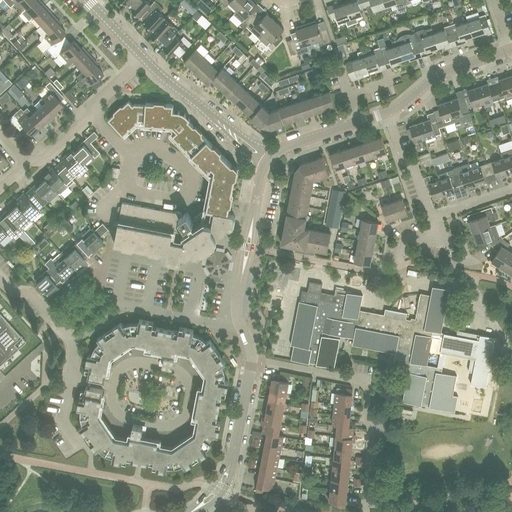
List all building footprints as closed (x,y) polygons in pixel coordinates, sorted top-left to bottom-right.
[(20,12),(33,0),(16,0),(11,5),(15,9),(16,8),(20,12)] [(44,6),(39,0),(33,0),(20,12),(28,20),(32,17),(44,6)] [(130,0),(125,5),(126,5),(127,4),(131,8),(130,9),(139,18),(155,1),(154,1),(151,5),(145,0),(130,0)] [(182,0),(179,4),(185,9),(191,3),(188,0),(182,0)] [(221,0),(221,1),(225,6),(228,2),(237,10),(245,0),(221,0)] [(245,0),(237,10),(233,14),(241,22),(239,24),(244,29),(246,26),(256,15),(252,11),(257,5),(256,4),(257,2),(254,0),(245,0)] [(345,4),(352,24),(357,22),(355,16),(362,14),(360,8),(365,6),(363,0),(352,0),(353,1),(345,4)] [(363,0),(365,6),(368,15),(375,13),(374,10),(380,8),(382,14),(387,12),(382,0),(363,0)] [(406,10),(402,0),(382,0),(387,12),(392,10),(390,5),(395,3),(398,12),(406,10)] [(402,0),(406,10),(404,4),(410,3),(409,0),(402,0)] [(149,35),(165,18),(159,12),(163,8),(155,1),(139,18),(146,11),(150,15),(144,22),(150,28),(146,32),(149,35)] [(352,24),(345,4),(338,6),(337,3),(327,6),(331,18),(336,16),(338,22),(345,20),(347,26),(352,24)] [(52,14),(44,6),(32,17),(40,25),(52,14)] [(468,21),(472,36),(480,33),(481,37),(491,33),(487,21),(481,23),(477,12),(466,16),(468,21)] [(259,38),(275,21),(266,13),(261,19),(256,15),(246,26),(259,38)] [(39,38),(40,40),(58,24),(56,22),(57,20),(52,14),(40,25),(35,29),(41,35),(39,36),(39,38)] [(162,47),(178,31),(170,23),(165,18),(149,35),(158,43),(159,42),(163,46),(162,47)] [(315,20),(305,24),(312,42),(317,40),(319,45),(330,41),(326,28),(320,30),(317,22),(316,23),(315,20)] [(266,45),(270,41),(276,46),(282,39),(278,35),(283,29),(275,21),(259,38),(266,45)] [(465,38),(472,36),(468,21),(457,25),(456,23),(449,25),(456,45),(466,41),(465,38)] [(4,27),(0,30),(1,30),(8,39),(12,35),(8,31),(12,27),(8,23),(4,27)] [(65,32),(58,24),(40,40),(47,48),(46,49),(50,53),(59,45),(55,41),(65,32)] [(309,51),(306,44),(312,42),(305,24),(296,27),(297,29),(295,30),(296,32),(290,34),(292,39),(296,53),(297,55),(309,51)] [(446,48),(456,45),(449,25),(443,27),(444,29),(433,33),(438,47),(445,45),(446,48)] [(430,50),(438,47),(433,33),(431,27),(426,29),(428,35),(416,39),(415,39),(421,57),(431,53),(430,50)] [(178,31),(162,47),(171,56),(173,54),(177,59),(191,43),(183,36),(180,40),(174,35),(178,31)] [(401,37),(396,39),(403,59),(410,57),(411,60),(421,57),(415,39),(416,39),(414,33),(406,36),(408,41),(403,43),(401,37)] [(291,55),(296,53),(292,39),(286,41),(291,55)] [(379,47),(386,68),(396,65),(395,62),(403,59),(396,39),(391,41),(393,46),(387,48),(386,45),(379,47)] [(57,55),(63,63),(80,48),(73,40),(63,49),(59,45),(50,53),(54,58),(57,55)] [(376,72),(386,68),(379,47),(374,49),(375,53),(363,56),(361,51),(368,71),(375,68),(376,72)] [(82,51),(80,48),(63,63),(64,63),(67,67),(73,61),(77,66),(89,55),(84,49),(82,51)] [(203,57),(195,49),(184,61),(192,69),(203,57)] [(345,62),(347,68),(351,80),(362,77),(360,73),(368,71),(361,51),(357,52),(359,58),(351,60),(345,62)] [(95,61),(89,55),(77,66),(82,71),(76,77),(79,80),(77,82),(95,65),(93,62),(95,61)] [(210,64),(203,57),(192,69),(200,76),(210,64)] [(208,83),(211,80),(218,71),(210,64),(200,76),(208,83)] [(102,73),(95,65),(77,82),(80,86),(84,82),(88,86),(90,84),(95,89),(103,82),(98,77),(102,73)] [(219,87),(230,76),(222,68),(218,71),(211,80),(219,87)] [(274,82),(263,72),(262,71),(261,73),(259,75),(270,86),(274,82)] [(0,74),(0,93),(11,83),(7,79),(6,80),(0,74)] [(238,83),(230,76),(219,87),(227,94),(238,83)] [(511,97),(511,85),(509,76),(499,79),(500,85),(495,86),(499,98),(500,102),(511,97)] [(292,82),(290,77),(278,81),(279,86),(292,82)] [(41,97),(54,111),(62,104),(53,94),(57,90),(49,82),(45,86),(49,90),(41,97)] [(238,83),(227,94),(235,102),(245,90),(238,83)] [(487,83),(477,86),(483,103),(499,98),(495,86),(489,88),(487,83)] [(16,95),(20,91),(14,84),(10,88),(16,95)] [(265,85),(261,89),(265,93),(269,89),(265,85)] [(469,95),(463,97),(464,100),(468,112),(467,108),(483,103),(477,86),(467,90),(469,95)] [(68,90),(64,94),(71,102),(76,99),(68,90)] [(253,97),(245,90),(235,102),(242,109),(253,97)] [(319,94),(324,109),(334,106),(329,91),(319,94)] [(5,92),(0,96),(0,103),(1,104),(9,96),(5,92)] [(314,113),(324,109),(319,94),(309,98),(314,113)] [(36,109),(47,121),(53,116),(51,114),(54,111),(41,97),(41,98),(38,101),(41,105),(36,109)] [(242,109),(250,116),(261,104),(253,97),(242,109)] [(453,117),(468,112),(464,100),(463,97),(464,100),(459,102),(457,97),(447,101),(453,117)] [(314,113),(309,98),(298,101),(304,116),(314,113)] [(216,241),(216,237),(224,232),(225,227),(230,228),(233,226),(235,217),(232,214),(227,213),(230,199),(234,179),(232,177),(234,170),(231,167),(231,164),(188,120),(190,118),(186,114),(184,113),(182,112),(180,111),(177,111),(172,110),(173,104),(145,102),(145,104),(134,104),(132,105),(128,101),(107,119),(122,136),(139,120),(144,121),(144,124),(171,126),(176,131),(172,135),(207,171),(211,167),(214,169),(206,209),(191,219),(187,212),(182,215),(179,212),(175,211),(175,212),(122,202),(121,207),(118,206),(116,217),(119,218),(114,243),(167,254),(166,258),(168,262),(177,264),(180,261),(181,256),(186,257),(193,252),(197,253),(201,251),(204,251),(212,246),(212,243),(216,241)] [(293,120),(304,116),(298,101),(288,105),(293,120)] [(453,117),(447,101),(437,104),(438,109),(433,111),(436,122),(436,121),(437,123),(439,128),(454,122),(453,117)] [(283,123),(278,108),(271,111),(267,109),(261,104),(250,116),(259,125),(271,127),(283,123)] [(283,123),(293,120),(288,105),(278,108),(283,123)] [(20,108),(13,114),(8,118),(10,121),(13,124),(16,127),(20,124),(29,134),(37,127),(24,113),(23,111),(20,108)] [(24,113),(37,127),(40,124),(41,126),(47,121),(36,109),(32,113),(26,108),(23,111),(24,113)] [(429,118),(419,122),(425,139),(441,133),(439,128),(437,123),(436,121),(436,122),(431,123),(429,118)] [(413,143),(414,142),(425,139),(419,122),(409,125),(411,131),(407,132),(411,143),(413,143)] [(370,140),(376,155),(386,152),(381,136),(370,140)] [(72,151),(83,163),(92,155),(94,157),(100,153),(90,143),(86,138),(81,143),(83,145),(74,153),(72,151)] [(360,143),(365,159),(376,155),(370,140),(360,143)] [(350,147),(355,162),(365,159),(360,143),(350,147)] [(340,150),(345,166),(355,162),(350,147),(340,150)] [(511,148),(500,152),(501,158),(507,175),(511,173),(511,148)] [(345,166),(340,150),(329,154),(334,169),(345,166)] [(60,166),(71,178),(76,174),(79,177),(88,169),(83,163),(72,151),(62,159),(64,161),(60,166)] [(419,162),(431,157),(429,152),(417,156),(419,162)] [(322,156),(301,163),(294,171),(280,243),(326,252),(330,233),(304,227),(313,180),(328,175),(322,156)] [(431,157),(419,162),(421,167),(433,163),(431,157)] [(497,178),(507,175),(501,158),(486,163),(490,175),(495,173),(497,178)] [(490,175),(486,163),(470,168),(476,185),(486,182),(484,177),(490,175)] [(58,164),(43,176),(58,193),(59,192),(60,194),(74,181),(71,178),(60,166),(58,164)] [(120,168),(112,167),(110,177),(118,178),(120,168)] [(465,189),(476,185),(470,168),(454,174),(458,186),(464,184),(465,189)] [(437,175),(438,179),(444,196),(454,193),(453,188),(458,186),(454,174),(453,169),(437,175)] [(438,179),(436,178),(432,180),(432,181),(429,175),(423,177),(425,184),(428,183),(434,199),(444,196),(438,179)] [(49,201),(58,193),(43,176),(43,177),(45,179),(36,187),(34,185),(29,189),(43,204),(48,200),(49,201)] [(41,212),(38,209),(43,204),(29,189),(15,202),(32,220),(41,212)] [(338,228),(345,191),(332,189),(325,225),(338,228)] [(391,202),(396,217),(407,213),(402,198),(391,202)] [(70,206),(74,210),(79,205),(75,201),(70,206)] [(6,210),(1,215),(19,235),(24,230),(23,229),(32,220),(15,202),(17,205),(8,213),(6,210)] [(396,217),(391,202),(381,205),(386,220),(396,217)] [(468,220),(472,232),(489,226),(488,222),(498,218),(495,211),(492,212),(490,207),(479,211),(480,216),(468,220)] [(9,234),(11,233),(16,238),(19,235),(1,215),(0,216),(0,239),(7,232),(9,234)] [(65,219),(60,223),(70,233),(73,228),(65,219)] [(360,230),(376,233),(378,222),(362,219),(360,230)] [(102,223),(93,231),(90,227),(81,236),(82,237),(77,242),(90,257),(96,252),(94,250),(103,241),(99,237),(108,229),(102,223)] [(489,226),(472,232),(476,243),(486,240),(492,246),(502,238),(500,235),(499,235),(495,224),(489,226)] [(24,230),(19,235),(30,247),(35,242),(24,230)] [(360,230),(358,240),(374,243),(376,233),(360,230)] [(501,267),(511,252),(506,249),(509,244),(504,241),(502,238),(492,246),(497,252),(491,261),(493,262),(492,263),(500,269),(501,267)] [(358,240),(356,251),(372,254),(374,243),(358,240)] [(90,257),(77,242),(72,246),(70,244),(61,252),(76,269),(86,261),(84,259),(88,255),(90,257)] [(42,249),(37,244),(32,248),(37,253),(42,249)] [(205,265),(211,273),(210,277),(219,278),(220,275),(227,269),(229,260),(224,253),(215,251),(207,256),(205,265)] [(372,254),(356,251),(354,262),(369,265),(372,254)] [(10,258),(15,263),(21,258),(16,252),(10,258)] [(45,263),(49,268),(49,267),(62,282),(67,278),(65,275),(74,267),(76,270),(76,269),(61,252),(53,259),(51,257),(45,263)] [(511,273),(511,252),(501,267),(502,268),(501,269),(509,274),(510,273),(511,274),(511,273)] [(49,267),(49,268),(34,281),(48,295),(58,286),(56,284),(60,280),(62,282),(49,267)] [(293,345),(290,359),(309,363),(309,359),(316,360),(315,364),(334,368),(337,353),(319,349),(322,332),(334,334),(353,338),(352,345),(364,347),(371,312),(359,310),(362,295),(346,292),(346,294),(340,293),(340,295),(320,292),(322,284),(309,281),(307,291),(302,290),(300,301),(299,301),(290,344),(293,345)] [(405,319),(406,313),(385,308),(383,314),(371,312),(364,347),(395,353),(393,363),(409,366),(403,397),(402,401),(421,405),(421,404),(424,405),(425,405),(429,406),(454,411),(457,395),(452,394),(456,375),(441,372),(441,367),(442,368),(445,353),(471,358),(468,371),(473,372),(470,384),(485,387),(495,337),(456,330),(455,335),(441,332),(449,289),(432,286),(430,295),(427,294),(420,293),(417,308),(414,320),(406,319),(405,319)] [(0,365),(18,349),(14,344),(21,337),(0,313),(0,365)] [(165,351),(162,364),(172,366),(175,349),(191,352),(207,375),(204,390),(200,389),(194,417),(198,418),(195,433),(172,449),(157,446),(157,442),(140,439),(142,426),(132,424),(129,441),(114,438),(98,414),(101,398),(102,390),(85,386),(84,395),(80,394),(77,408),(81,409),(85,423),(80,427),(95,450),(99,448),(112,455),(112,460),(126,462),(127,458),(136,460),(140,461),(143,461),(152,463),(152,467),(166,470),(167,466),(182,464),(184,467),(208,451),(205,448),(213,435),(217,435),(220,421),(216,420),(218,411),(218,408),(219,405),(219,404),(221,394),(225,395),(228,381),(224,380),(221,365),(225,363),(209,339),(205,342),(192,334),(193,330),(179,327),(178,331),(169,329),(166,329),(162,328),(152,326),(153,322),(139,319),(138,323),(123,326),(120,322),(97,338),(99,341),(91,355),(87,354),(85,368),(89,369),(87,377),(104,381),(106,372),(109,356),(132,340),(148,343),(147,347),(161,350),(165,351)] [(273,373),(270,389),(286,392),(288,381),(279,380),(280,375),(273,373)] [(334,403),(350,405),(352,389),(345,388),(344,393),(335,392),(334,403)] [(270,389),(268,400),(284,403),(286,392),(270,389)] [(282,414),(284,403),(268,400),(266,411),(282,414)] [(334,403),(333,414),(349,415),(350,405),(334,403)] [(282,414),(266,411),(264,417),(262,417),(261,420),(280,424),(282,414)] [(348,426),(349,415),(333,414),(331,425),(336,425),(348,426)] [(261,432),(266,433),(278,435),(280,424),(261,420),(260,424),(263,425),(261,432)] [(336,425),(335,436),(355,438),(355,434),(352,434),(353,427),(348,426),(336,425)] [(266,433),(264,443),(281,446),(283,435),(278,435),(266,433)] [(355,438),(335,436),(334,447),(351,449),(352,441),(354,442),(355,438)] [(264,443),(262,454),(279,457),(281,446),(264,443)] [(334,447),(333,458),(350,459),(351,449),(334,447)] [(262,454),(260,465),(277,468),(279,457),(262,454)] [(333,458),(332,468),(349,470),(350,459),(333,458)] [(260,465),(258,475),(275,478),(277,468),(260,465)] [(332,468),(331,479),(347,481),(349,470),(332,468)] [(272,489),(275,478),(258,475),(255,491),(262,492),(263,487),(272,489)] [(331,479),(330,490),(346,491),(347,481),(331,479)] [(345,507),(346,491),(330,490),(328,501),(338,502),(337,507),(345,507)]
